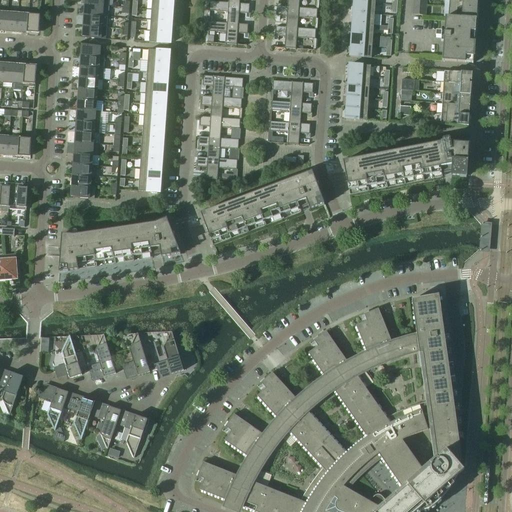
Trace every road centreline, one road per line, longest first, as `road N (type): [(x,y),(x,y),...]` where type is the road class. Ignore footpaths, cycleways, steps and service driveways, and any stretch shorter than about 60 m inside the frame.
road 1 (residential): [(213,511),(174,497),(171,486),(206,416),(254,361),(316,313),(372,289),(435,277),(491,278)]
road 2 (residential): [(198,274),(181,225),(192,64),(202,54),(259,52)]
road 3 (residential): [(491,278),(474,511)]
road 4 (residential): [(342,227),(318,161),(325,74),(316,63),(259,52)]
road 5 (residential): [(510,0),(496,201)]
road 6 (residential): [(500,511),(511,346)]
road 7 (residential): [(36,298),(198,274)]
road 8 (residential): [(342,227),(429,206),(496,201)]
road 9 (residential): [(198,274),(342,227)]
road 10 (residential): [(36,298),(38,169)]
road 11 (residential): [(38,169),(45,157),(47,46)]
